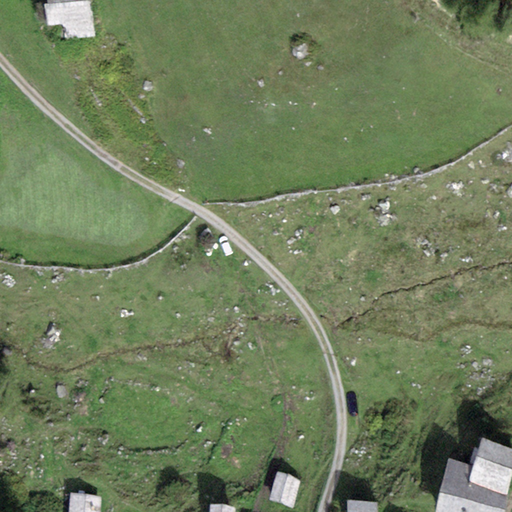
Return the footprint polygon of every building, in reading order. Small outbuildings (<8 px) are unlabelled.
[(92,0),(46,0),(50,27),(65,25),(67,40),(97,37),(92,0)] [(505,511),(511,484),(511,449),(482,438),(473,466),(449,459),(436,511),(505,511)] [(302,481),(277,473),(268,500),(293,508),(302,481)] [(101,511),(103,496),(71,493),(69,511),(101,511)] [(377,511),(377,503),(348,501),(347,511),(377,511)]
